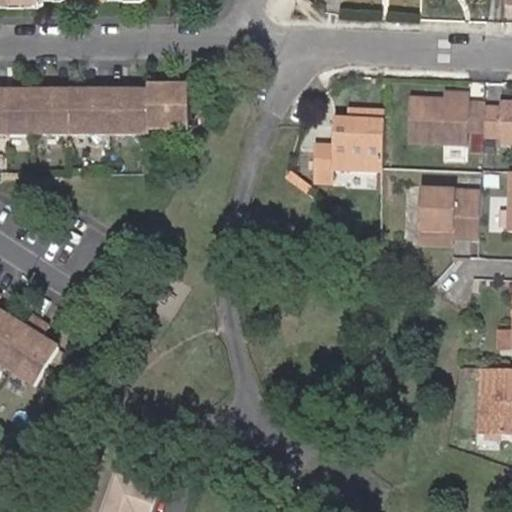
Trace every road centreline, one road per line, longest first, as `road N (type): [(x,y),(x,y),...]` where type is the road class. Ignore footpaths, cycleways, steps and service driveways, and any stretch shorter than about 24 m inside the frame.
road 1 (residential): [(511,51),(240,45)]
road 2 (residential): [(240,45),(0,44)]
